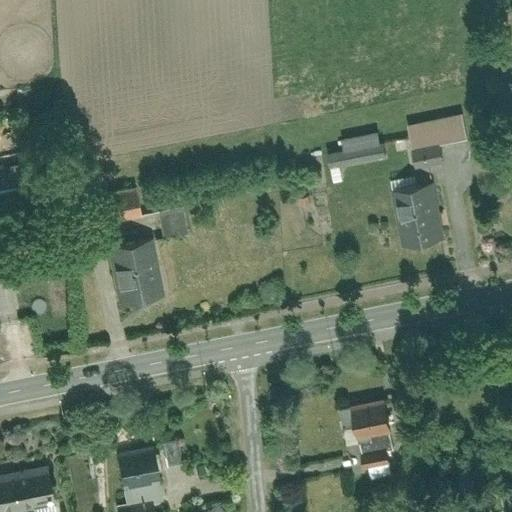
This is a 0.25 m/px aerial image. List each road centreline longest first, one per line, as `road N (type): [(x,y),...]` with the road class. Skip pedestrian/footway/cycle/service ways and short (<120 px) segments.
road 1 (tertiary): [(511,292),(240,347)]
road 2 (tertiary): [(240,347),(0,395)]
road 3 (residential): [(240,347),(255,511)]
